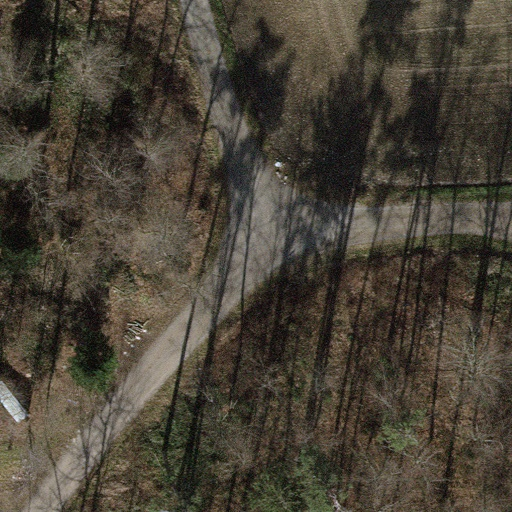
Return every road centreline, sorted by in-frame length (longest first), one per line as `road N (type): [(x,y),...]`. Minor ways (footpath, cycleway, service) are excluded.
road 1 (track): [(511,215),(315,232),(230,109),(199,0)]
road 2 (track): [(315,232),(154,345),(36,511)]
